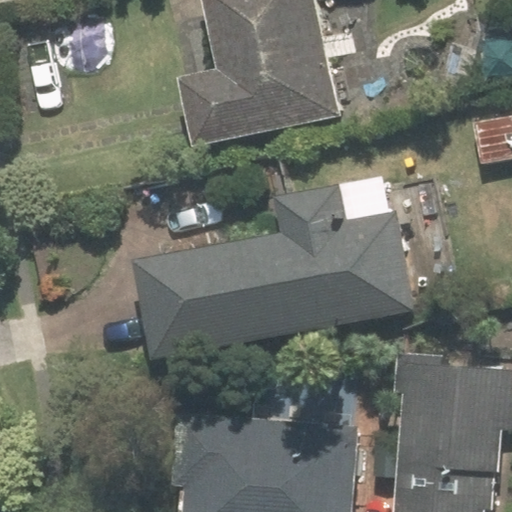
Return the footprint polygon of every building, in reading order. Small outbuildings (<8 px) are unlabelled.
[(353,118),(328,0),(218,0),(233,71),(196,78),(210,147),(353,118)] [(511,110),(482,114),(488,164),(511,161),(511,110)] [(287,198),(295,235),(150,263),(170,362),(425,311),(405,213),(364,221),(357,184),(287,198)] [(497,511),(498,504),(508,505),(511,455),(511,362),(405,354),(402,395),(414,396),(404,511),(497,511)] [(368,511),(374,425),(204,415),(198,511),(368,511)]
